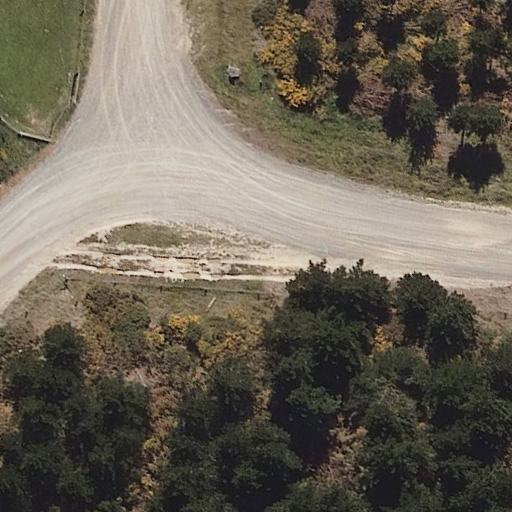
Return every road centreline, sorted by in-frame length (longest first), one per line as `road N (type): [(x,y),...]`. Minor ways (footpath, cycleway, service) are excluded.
road 1 (unclassified): [(92,118),(179,179),(304,231),(511,248)]
road 2 (unclassified): [(0,205),(92,118)]
